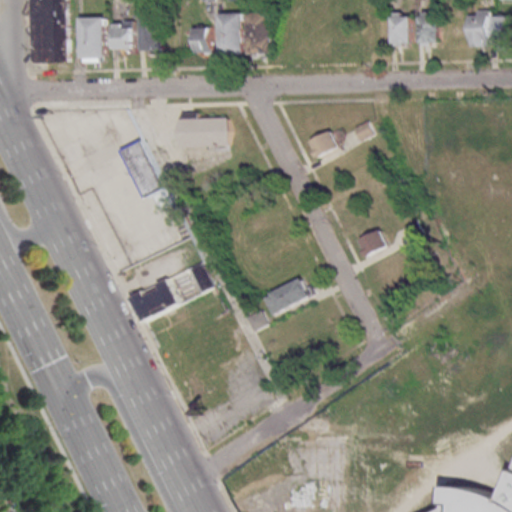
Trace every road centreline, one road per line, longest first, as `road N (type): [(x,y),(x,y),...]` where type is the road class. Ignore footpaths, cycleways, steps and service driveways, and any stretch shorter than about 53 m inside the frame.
road 1 (primary): [(187,486),(49,212)]
road 2 (residential): [(378,344),(248,86)]
road 3 (residential): [(511,80),(248,86)]
road 4 (residential): [(248,86),(0,90)]
road 5 (residential): [(187,486),(378,344)]
road 6 (primary): [(171,511),(105,379),(84,379),(66,403)]
road 7 (primary): [(0,269),(66,403)]
road 8 (primary): [(66,403),(120,511)]
